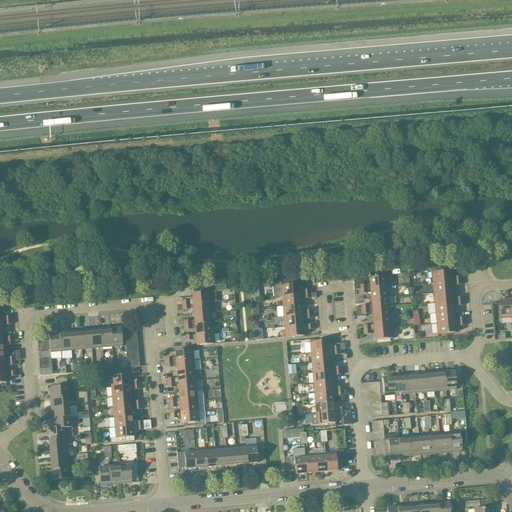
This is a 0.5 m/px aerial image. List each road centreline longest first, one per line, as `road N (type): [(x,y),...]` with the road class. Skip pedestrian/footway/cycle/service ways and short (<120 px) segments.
road 1 (motorway): [(0,123),(511,77)]
road 2 (motorway): [(511,51),(0,96)]
road 3 (residential): [(143,309),(32,313),(23,321),(30,415),(0,441)]
road 4 (residential): [(172,505),(360,488)]
road 5 (residential): [(164,505),(149,343)]
road 6 (residential): [(360,488),(489,476),(511,486)]
road 7 (residential): [(360,488),(353,368)]
